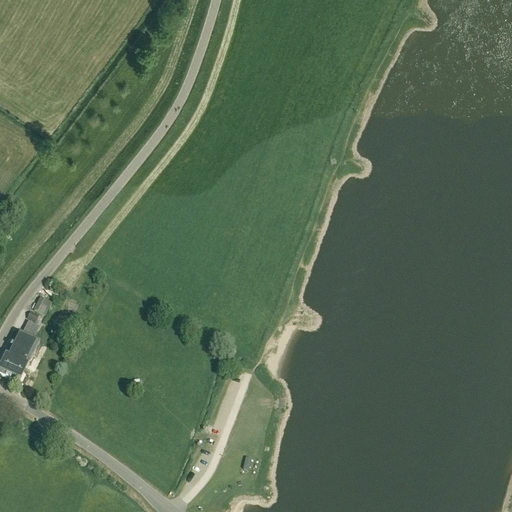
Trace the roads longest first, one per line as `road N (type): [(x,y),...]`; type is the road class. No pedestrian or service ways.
road 1 (tertiary): [(0,342),(182,93),(215,0)]
road 2 (tertiary): [(175,511),(0,392)]
